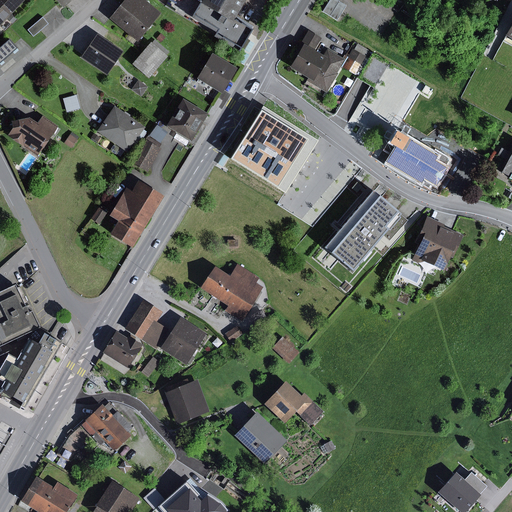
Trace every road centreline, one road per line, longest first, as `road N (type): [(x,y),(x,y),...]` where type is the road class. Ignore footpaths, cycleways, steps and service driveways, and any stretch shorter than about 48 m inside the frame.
road 1 (residential): [(255,73),(411,190),(511,221)]
road 2 (primary): [(255,73),(104,322)]
road 3 (residential): [(0,165),(69,304),(104,322)]
road 4 (residential): [(65,387),(82,398),(133,402),(214,468)]
road 5 (residential): [(0,89),(101,0)]
road 6 (primary): [(65,387),(0,503)]
